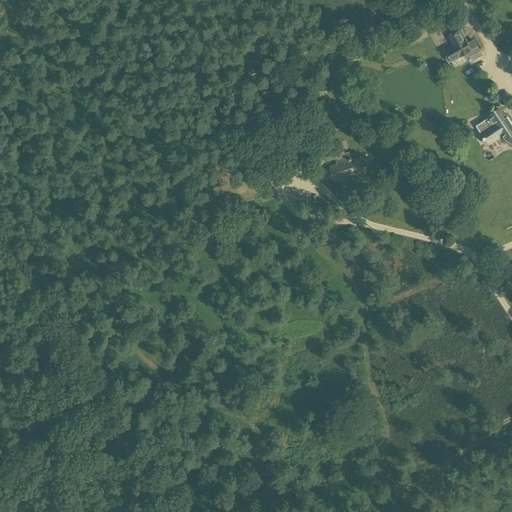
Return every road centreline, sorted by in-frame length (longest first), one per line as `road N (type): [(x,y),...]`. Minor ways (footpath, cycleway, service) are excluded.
road 1 (track): [(389,474),(280,493),(266,486),(251,418),(213,407),(198,387),(138,346),(126,314),(125,249),(0,55)]
road 2 (track): [(175,511),(0,233)]
road 3 (track): [(311,219),(309,250),(341,277),(364,326),(400,511)]
road 4 (track): [(200,392),(478,261)]
road 5 (track): [(221,104),(282,62),(339,45),(399,49),(468,14)]
road 6 (track): [(62,0),(202,227)]
road 7 (track): [(158,0),(270,184),(285,187)]
road 8 (track): [(127,254),(291,203)]
road 9 (track): [(511,420),(427,479),(393,490)]
road 10 (track): [(123,429),(0,485)]
